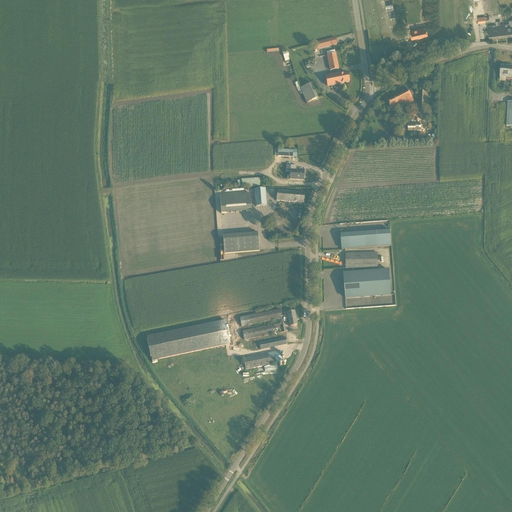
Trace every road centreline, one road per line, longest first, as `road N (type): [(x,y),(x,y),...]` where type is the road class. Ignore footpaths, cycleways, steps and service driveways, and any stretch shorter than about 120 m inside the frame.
road 1 (unclassified): [(206,511),(302,355),(309,214),(367,92)]
road 2 (track): [(234,480),(155,398),(118,320),(111,283)]
road 3 (unclassified): [(367,92),(460,54),(511,49)]
